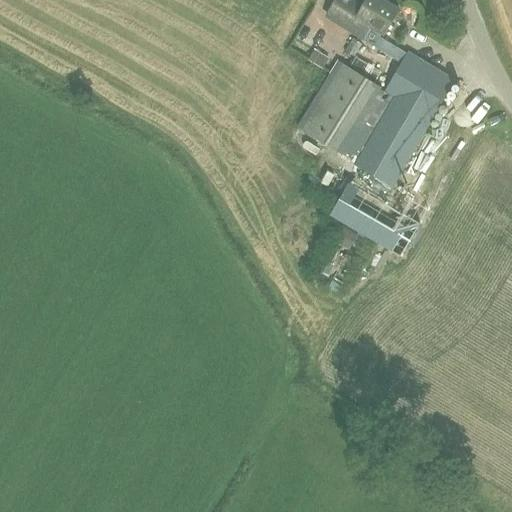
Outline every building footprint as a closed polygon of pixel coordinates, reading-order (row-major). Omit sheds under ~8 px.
[(380,36),(382,32),(385,33),(400,9),(384,0),(367,0),(365,3),(359,0),(336,0),(327,16),(363,38),(363,39),(391,56),(397,46),(380,36)] [(323,67),(329,57),(315,48),(309,59),(323,67)] [(454,80),(414,57),(408,54),(386,91),(360,74),(350,68),(339,61),(298,126),(394,183),(454,80)] [(357,57),(350,68),(360,74),(367,63),(357,57)] [(332,263),(338,251),(330,246),(323,258),(332,263)] [(346,288),(334,279),(328,286),(340,295),(346,288)]
